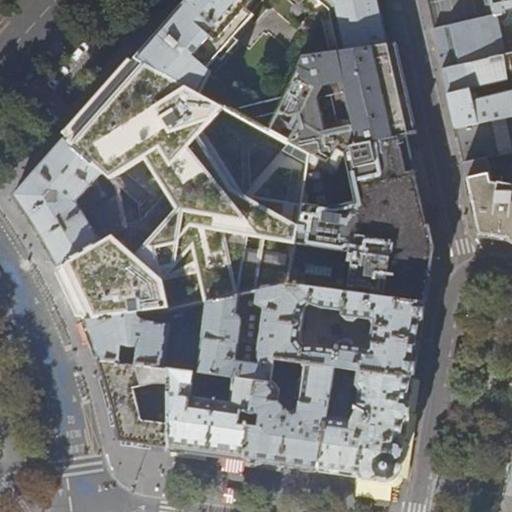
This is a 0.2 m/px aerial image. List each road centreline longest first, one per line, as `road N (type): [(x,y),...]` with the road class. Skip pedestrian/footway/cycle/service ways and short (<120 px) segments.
road 1 (residential): [(406,0),(466,272)]
road 2 (residential): [(84,503),(61,395),(0,260)]
road 3 (residential): [(466,272),(451,289),(416,511)]
